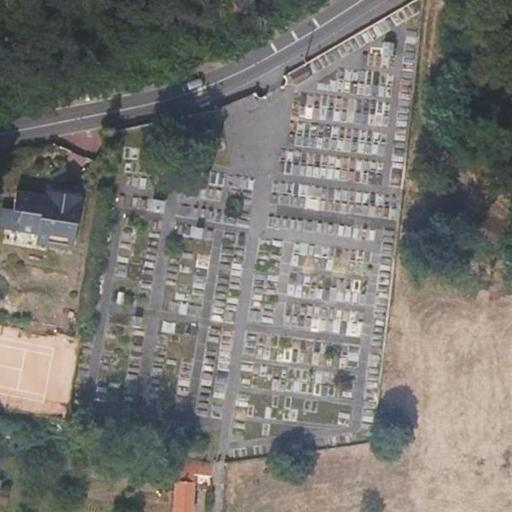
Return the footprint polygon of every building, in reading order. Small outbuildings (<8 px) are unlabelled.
[(310,75),(304,65),(290,72),(290,73),(295,83),(310,75)] [(249,94),(218,107),(223,117),(253,104),(249,94)] [(14,211),(9,211),(5,230),(38,235),(36,245),(73,251),(81,198),(56,194),(56,199),(41,196),(18,192),(14,211)] [(23,430),(0,423),(0,434),(22,440),(23,430)] [(211,477),(212,465),(177,461),(172,511),(191,511),(193,483),(194,475),(211,477)] [(0,496),(0,506),(8,508),(10,498),(0,496)]
